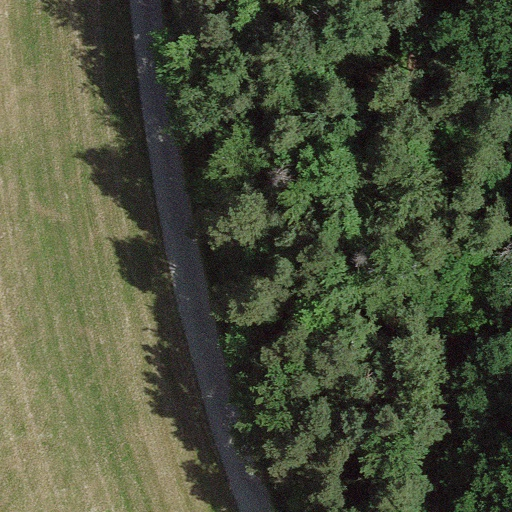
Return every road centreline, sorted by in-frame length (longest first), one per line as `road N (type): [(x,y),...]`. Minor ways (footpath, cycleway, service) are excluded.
road 1 (track): [(151,0),(179,226),(217,399),(259,511)]
road 2 (track): [(441,511),(413,0)]
